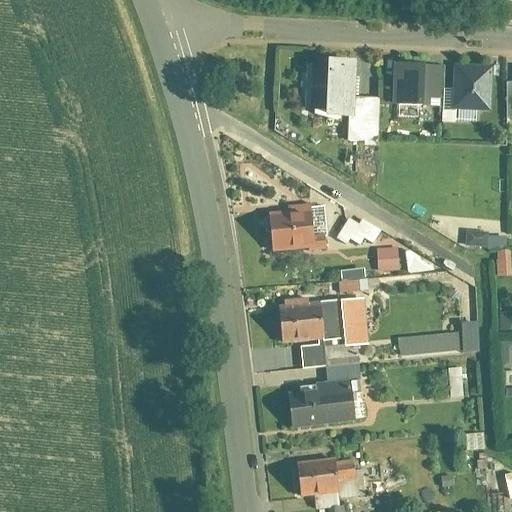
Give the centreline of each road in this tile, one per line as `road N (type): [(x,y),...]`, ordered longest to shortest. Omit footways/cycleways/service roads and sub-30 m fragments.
road 1 (residential): [(246,511),(213,265),(160,21)]
road 2 (residential): [(160,21),(226,14),(511,27)]
